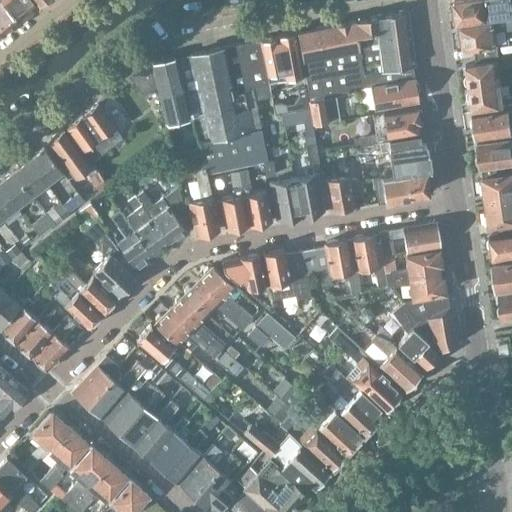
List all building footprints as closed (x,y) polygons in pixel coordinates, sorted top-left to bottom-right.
[(0,0),(18,22),(38,6),(32,0),(0,0)] [(0,0),(0,36),(18,22),(0,0)] [(511,13),(511,5),(511,0),(457,0),(454,0),(457,21),(494,16),(499,15),(511,13)] [(415,65),(407,9),(296,30),(308,95),(382,82),(414,77),(414,76),(413,76),(412,65),(415,65)] [(511,13),(499,15),(494,16),(494,21),(496,31),(511,28),(511,13)] [(458,27),(460,44),(464,46),(465,50),(475,48),(476,59),(499,56),(497,45),(498,45),(496,31),(494,21),(461,25),(461,26),(458,27)] [(269,80),(286,77),(284,69),(302,65),(295,31),(275,35),(261,38),(269,80)] [(261,38),(223,46),(232,92),(253,88),(269,84),(268,81),(269,80),(261,38)] [(232,92),(223,46),(208,49),(190,53),(180,55),(197,134),(199,141),(200,146),(206,174),(207,174),(262,162),(267,161),(260,128),(261,128),(253,88),(232,92)] [(511,54),(502,56),(504,65),(511,64),(511,54)] [(175,56),(152,60),(150,61),(150,62),(156,86),(165,124),(190,117),(175,56)] [(498,60),(494,61),(466,64),(468,72),(464,77),(465,82),(469,85),(470,88),(470,89),(501,84),(498,60)] [(143,95),(156,86),(150,62),(130,77),(143,95)] [(414,79),(414,77),(382,82),(384,96),(372,98),(373,107),(386,105),(418,100),(416,90),(417,86),(417,82),(414,79)] [(471,100),(473,113),(509,108),(508,107),(511,106),(511,94),(503,95),(501,84),(470,89),(470,88),(466,92),(467,97),(471,100)] [(312,124),(329,121),(325,97),(308,100),(312,124)] [(81,113),(65,125),(90,161),(113,143),(118,149),(126,143),(121,137),(122,136),(113,125),(97,101),(81,113)] [(354,144),(379,141),(379,140),(388,138),(388,136),(418,131),(417,123),(420,123),(419,119),(420,116),(420,112),(417,109),(416,105),(382,111),(384,125),(374,127),(375,133),(358,136),(358,137),(353,138),(354,144)] [(511,134),(511,109),(509,110),(509,108),(473,113),(474,117),(473,118),(473,123),(475,123),(477,137),(511,132),(511,134)] [(64,162),(75,176),(90,165),(79,151),(62,127),(48,139),(64,162)] [(418,133),(388,138),(379,140),(379,141),(380,150),(388,148),(391,174),(426,170),(430,169),(427,153),(426,143),(425,143),(425,142),(420,143),(418,133)] [(319,161),(314,135),(304,137),(309,163),(319,161)] [(483,168),(504,165),(511,163),(511,137),(477,142),(479,155),(478,157),(478,161),(481,164),(482,168),(483,168)] [(43,146),(28,158),(47,183),(63,171),(43,146)] [(211,195),(207,174),(206,174),(200,146),(190,148),(200,198),(188,200),(195,234),(197,234),(200,235),(207,234),(209,231),(219,229),(212,195),(211,195)] [(32,194),(47,183),(28,158),(13,170),(32,194)] [(272,160),(267,161),(262,162),(265,176),(275,174),(272,160)] [(485,200),(511,196),(511,171),(505,172),(504,165),(483,168),(484,175),(481,175),(482,180),(479,181),(481,190),(484,190),(485,200)] [(348,168),(350,180),(361,178),(360,167),(348,168)] [(247,168),(238,170),(248,224),(258,222),(260,223),(268,222),(270,220),(271,219),(266,189),(251,192),(250,183),(247,168)] [(13,170),(0,179),(0,184),(17,206),(32,194),(13,170)] [(225,228),(227,228),(229,229),(237,228),(239,226),(248,224),(238,170),(229,172),(233,195),(219,197),(225,228)] [(323,170),(319,171),(325,207),(330,207),(330,209),(340,208),(343,209),(348,208),(351,206),(352,206),(347,181),(346,173),(325,177),(323,170)] [(427,179),(426,170),(391,174),(373,177),(377,202),(384,200),(384,201),(429,193),(429,190),(431,188),(430,182),(427,179)] [(319,213),(320,211),(324,210),(323,208),(325,207),(319,171),(293,176),(300,215),(309,213),(311,214),(319,213)] [(290,217),(300,215),(293,176),(269,180),(276,219),(279,218),(281,220),(289,218),(290,217)] [(17,206),(0,184),(0,215),(2,218),(17,206)] [(185,229),(180,221),(184,220),(178,196),(167,204),(162,196),(152,203),(142,189),(135,195),(141,204),(170,240),(185,229)] [(77,191),(62,204),(68,212),(84,200),(77,191)] [(511,196),(485,200),(486,210),(484,211),(485,223),(488,222),(489,226),(498,225),(499,231),(511,229),(511,196)] [(68,212),(62,204),(59,200),(45,211),(54,223),(68,212)] [(141,204),(125,215),(153,252),(170,240),(141,204)] [(124,235),(116,241),(124,252),(134,266),(153,252),(125,215),(119,208),(109,214),(124,235)] [(98,214),(83,229),(99,244),(96,247),(105,255),(91,271),(117,295),(135,276),(118,261),(123,256),(108,235),(103,229),(99,222),(102,220),(98,214)] [(403,235),(405,250),(439,244),(438,242),(439,240),(438,235),(437,232),(435,222),(402,227),(377,231),(379,240),(378,240),(381,254),(392,252),(389,238),(403,235)] [(511,229),(499,231),(499,233),(489,235),(489,237),(487,240),(488,246),(494,250),(495,258),(511,255),(511,229)] [(385,278),(381,254),(378,240),(376,241),(374,232),(350,237),(357,269),(372,266),(373,274),(374,273),(377,287),(386,285),(385,278)] [(358,277),(357,269),(350,237),(324,242),(324,245),(329,270),(330,274),(345,271),(347,279),(348,279),(351,292),(360,291),(358,277)] [(0,252),(12,268),(23,260),(11,243),(0,252)] [(437,264),(441,263),(438,246),(439,246),(439,244),(405,250),(407,267),(394,269),(392,252),(381,254),(385,278),(438,270),(437,264)] [(319,272),(329,270),(324,245),(314,246),(319,272)] [(319,272),(314,246),(300,249),(305,275),(319,272)] [(285,252),(284,248),(255,254),(263,285),(268,284),(269,290),(270,290),(272,298),(297,293),(298,298),(310,295),(305,275),(290,277),(285,252)] [(300,249),(285,252),(290,277),(305,275),(300,249)] [(245,288),(263,285),(255,254),(221,260),(222,268),(239,282),(244,280),(245,288)] [(511,287),(511,260),(492,263),(496,289),(511,287)] [(85,282),(67,265),(60,272),(77,291),(101,312),(115,296),(92,275),(85,282)] [(211,265),(195,280),(246,323),(252,316),(249,314),(244,309),(232,299),(241,290),(211,265)] [(415,298),(415,299),(444,294),(444,292),(445,292),(443,275),(439,276),(438,270),(385,278),(386,285),(387,285),(393,284),(393,285),(398,285),(408,283),(410,299),(415,298)] [(241,328),(246,323),(195,280),(181,294),(206,315),(215,306),(241,328)] [(86,327),(101,312),(77,291),(69,299),(57,287),(56,288),(50,281),(44,287),(49,292),(51,293),(50,294),(63,306),(63,305),(86,327)] [(511,290),(498,293),(500,303),(497,307),(498,314),(501,318),(502,319),(511,317),(511,290)] [(0,325),(19,303),(5,291),(0,296),(0,325)] [(444,294),(415,299),(403,301),(403,302),(430,340),(433,340),(440,351),(454,336),(449,305),(448,305),(446,293),(444,294)] [(181,294),(168,307),(218,351),(223,345),(198,323),(206,315),(181,294)] [(28,310),(34,302),(28,296),(0,328),(16,341),(36,317),(28,310)] [(440,351),(433,340),(430,340),(403,302),(393,310),(399,319),(409,329),(397,342),(424,367),(440,351)] [(16,341),(31,355),(52,331),(43,323),(55,310),(48,304),(36,317),(16,341)] [(188,352),(196,343),(213,357),(218,351),(168,307),(153,321),(177,343),(178,342),(188,352)] [(254,323),(253,324),(265,335),(267,333),(284,348),(295,336),(266,312),(265,314),(263,312),(261,314),(260,314),(253,321),(256,323),(255,324),(254,323)] [(67,314),(52,331),(31,355),(47,369),(69,345),(60,338),(70,327),(76,332),(82,326),(67,314)] [(175,362),(166,354),(174,344),(150,323),(136,339),(160,360),(184,381),(190,374),(176,362),(175,362)] [(270,339),(265,335),(253,324),(247,332),(263,346),(270,339)] [(357,362),(344,375),(383,410),(404,388),(378,364),(336,325),(327,335),(357,362)] [(387,354),(378,364),(404,388),(421,370),(389,339),(375,333),(370,339),(387,354)] [(507,343),(498,344),(500,357),(509,356),(507,343)] [(85,400),(115,367),(118,364),(105,353),(72,388),(85,400)] [(150,358),(145,364),(155,373),(149,381),(154,386),(155,385),(158,382),(166,372),(161,367),(151,359),(150,358)] [(123,374),(115,367),(85,400),(102,415),(134,379),(145,366),(136,359),(123,374)] [(363,431),(383,410),(344,375),(331,362),(325,368),(330,374),(327,377),(343,392),(341,395),(339,393),(331,402),(339,410),(363,431)] [(0,389),(12,376),(0,366),(0,389)] [(190,374),(184,381),(203,398),(210,391),(202,384),(196,379),(190,374)] [(0,414),(2,416),(10,408),(27,390),(12,376),(0,389),(0,414)] [(140,384),(134,379),(102,415),(117,428),(154,386),(149,381),(145,378),(140,384)] [(281,397),(294,408),(305,396),(293,384),(281,397)] [(117,428),(132,440),(156,414),(149,408),(163,392),(155,385),(154,386),(117,428)] [(156,414),(132,440),(149,454),(172,428),(164,421),(178,405),(170,398),(156,414)] [(346,451),(361,433),(363,431),(339,410),(338,411),(328,402),(319,411),(326,417),(317,426),(346,451)] [(301,414),(294,408),(279,425),(285,431),(301,414)] [(28,433),(47,449),(68,425),(50,410),(28,433)] [(183,414),(172,428),(149,454),(163,467),(191,434),(192,433),(183,425),(188,418),(183,414)] [(243,431),(242,432),(270,455),(280,443),(263,429),(262,431),(251,422),(243,431)] [(330,468),(346,451),(317,426),(316,427),(311,423),(296,438),(299,441),(330,468)] [(236,432),(227,424),(221,431),(230,439),(236,432)] [(49,489),(50,488),(55,482),(62,474),(61,472),(68,464),(86,442),(68,425),(47,449),(57,458),(38,480),(49,489)] [(163,467),(178,480),(205,450),(201,447),(198,450),(193,445),(204,431),(198,427),(192,435),(191,434),(163,467)] [(270,455),(268,457),(304,490),(310,484),(313,487),(330,468),(299,441),(290,452),(280,443),(270,455)] [(178,480),(194,493),(227,455),(212,442),(205,450),(178,480)] [(55,482),(50,488),(69,505),(108,460),(89,444),(70,466),(69,468),(78,476),(65,491),(55,482)] [(194,493),(209,506),(216,511),(236,488),(230,482),(233,479),(227,474),(239,459),(230,451),(227,455),(194,493)] [(29,454),(21,464),(29,471),(37,461),(29,454)] [(291,511),(308,493),(304,490),(268,457),(255,471),(249,466),(237,480),(242,485),(241,486),(243,488),(244,487),(245,488),(272,511),(291,511)] [(24,475),(6,458),(0,463),(0,484),(9,494),(28,511),(30,511),(38,504),(17,485),(25,477),(24,475)] [(126,476),(108,460),(69,505),(77,511),(78,511),(96,492),(105,500),(126,476)] [(119,511),(131,511),(147,495),(148,496),(148,495),(129,478),(108,502),(119,511)] [(1,503),(9,494),(0,484),(0,511),(5,511),(8,510),(1,503)] [(272,511),(245,488),(232,501),(241,510),(238,511),(272,511)]
